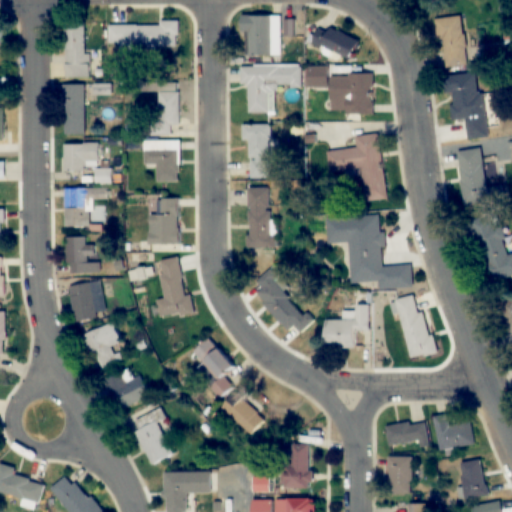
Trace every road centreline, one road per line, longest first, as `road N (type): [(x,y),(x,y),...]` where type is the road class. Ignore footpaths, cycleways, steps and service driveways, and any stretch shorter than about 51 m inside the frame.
road 1 (residential): [(356,511),(355,431),(303,373),(234,316),(215,262),(209,0)]
road 2 (residential): [(511,443),(424,202),(406,56),(371,9),(352,0)]
road 3 (residential): [(98,450),(53,364),(37,276),(37,0)]
road 4 (residential): [(481,375),(388,387),(303,373)]
road 5 (residential): [(98,450),(31,453),(13,431),(17,403),(53,364)]
